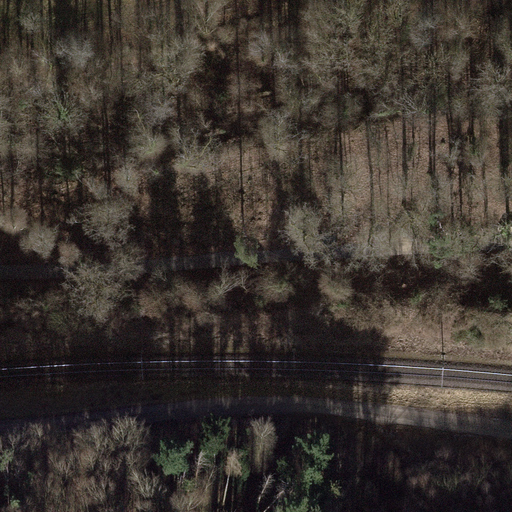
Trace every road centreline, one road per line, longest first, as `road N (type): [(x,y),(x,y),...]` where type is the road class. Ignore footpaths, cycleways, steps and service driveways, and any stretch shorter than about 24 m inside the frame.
road 1 (track): [(0,427),(273,402),(511,429)]
road 2 (track): [(0,273),(511,240)]
